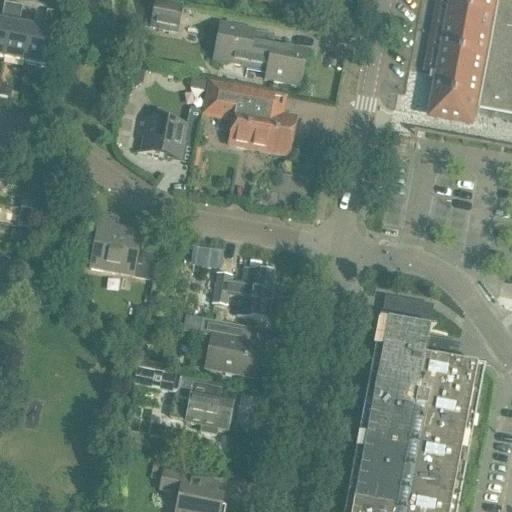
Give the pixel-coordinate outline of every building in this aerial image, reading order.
[(511,0),(445,0),(431,76),(435,77),(442,78),(440,91),(442,92),(448,95),(453,98),(459,101),(465,103),(471,105),(476,108),(482,110),(488,112),(494,113),(494,116),(511,119),(511,0)] [(149,29),(177,35),(181,10),(154,4),(149,29)] [(0,60),(4,61),(14,8),(5,7),(1,26),(0,25),(0,60)] [(24,65),(31,31),(18,29),(22,9),(14,8),(4,61),(24,65)] [(48,58),(56,16),(48,14),(44,34),(31,31),(24,65),(55,71),(57,60),(48,58)] [(219,27),(212,63),(246,69),(244,79),(246,79),(248,67),(266,70),(264,82),(299,89),(306,54),(272,47),(272,46),(274,39),(276,40),(277,38),(257,34),(257,35),(219,27)] [(130,73),(127,90),(135,91),(137,90),(141,87),(143,75),(139,74),(130,73)] [(295,120),(277,117),(278,114),(274,109),(270,108),(272,96),(208,84),(202,115),(233,120),(228,147),(288,159),(295,120)] [(0,87),(0,97),(11,99),(12,94),(13,90),(0,87)] [(132,155),(170,162),(172,149),(182,151),(183,145),(195,147),(201,116),(189,113),(186,128),(167,125),(168,119),(165,114),(159,113),(154,116),(153,122),(139,119),(135,141),(143,142),(141,155),(132,153),(132,155)] [(90,271),(115,276),(116,270),(132,273),(131,279),(150,283),(153,262),(141,260),(140,267),(134,266),(139,241),(124,238),(125,233),(111,230),(113,220),(99,218),(90,271)] [(12,231),(9,243),(20,246),(23,234),(12,231)] [(204,276),(202,291),(204,291),(202,305),(225,310),(228,295),(242,297),(238,320),(255,322),(267,324),(275,278),(263,276),(245,274),(243,290),(229,287),(230,280),(204,276)] [(483,375),(483,373),(437,364),(424,362),(428,340),(428,335),(429,333),(427,333),(432,310),(385,301),(380,324),(379,324),(378,324),(378,326),(379,326),(377,334),(368,384),(361,420),(347,497),(343,511),(456,511),(461,489),(483,375)] [(185,320),(183,331),(200,335),(199,338),(211,340),(205,372),(256,382),(262,349),(247,346),(250,332),(185,320)] [(136,373),(132,391),(173,399),(168,423),(185,427),(201,430),(199,437),(215,440),(216,433),(226,434),(232,406),(220,403),(222,394),(193,389),(191,397),(178,394),(180,382),(136,373)] [(179,496),(176,511),(219,511),(220,507),(221,501),(215,499),(198,496),(201,482),(163,474),(160,492),(179,496)]
